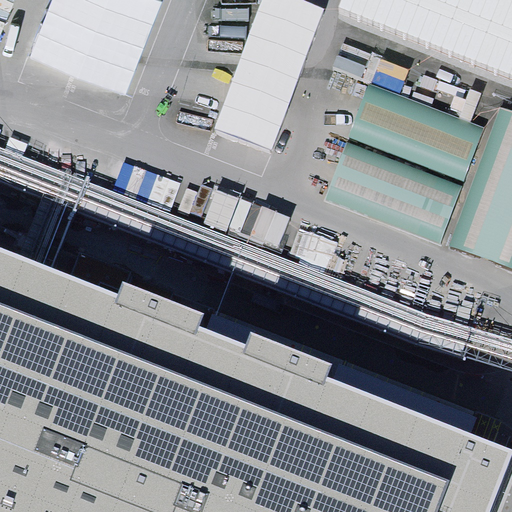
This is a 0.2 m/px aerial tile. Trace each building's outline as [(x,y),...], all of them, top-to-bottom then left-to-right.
[(322,12),(287,0),(258,0),(211,133),(270,154),(322,12)] [(511,5),(497,0),(343,0),(338,13),(511,82),(511,5)] [(511,264),(511,109),(498,105),(492,125),(365,85),(328,203),(448,241),(448,244),(511,264)] [(37,240),(61,245),(64,228),(41,223),(37,240)] [(493,511),(510,472),(0,272),(0,511),(493,511)]
